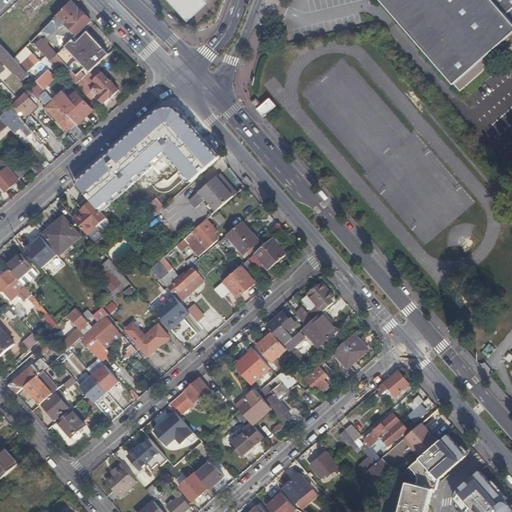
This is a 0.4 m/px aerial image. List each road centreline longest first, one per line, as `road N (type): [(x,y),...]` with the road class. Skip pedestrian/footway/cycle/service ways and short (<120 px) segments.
road 1 (secondary): [(425,327),(233,111),(193,83)]
road 2 (residential): [(73,469),(323,253)]
road 3 (residential): [(217,511),(405,344)]
road 4 (tertiary): [(0,234),(158,93),(193,83)]
road 5 (secondary): [(193,83),(210,122),(323,253)]
road 6 (secondary): [(405,344),(511,465)]
road 7 (secondary): [(511,426),(425,327)]
road 8 (secondary): [(99,0),(193,83)]
road 9 (secondary): [(323,253),(405,344)]
